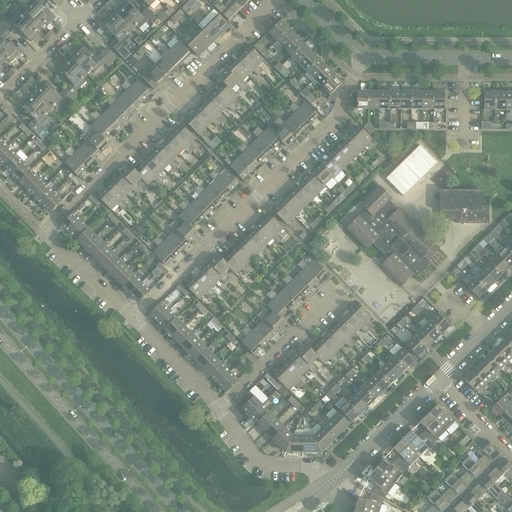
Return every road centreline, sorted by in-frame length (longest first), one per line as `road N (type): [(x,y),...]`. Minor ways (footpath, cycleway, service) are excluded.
road 1 (residential): [(133,319),(42,233),(277,0)]
road 2 (residential): [(133,319),(337,116),(363,56)]
road 3 (secondary): [(183,511),(0,311)]
road 4 (secondary): [(0,333),(161,511)]
road 5 (residential): [(218,409),(344,287)]
road 6 (unclassified): [(334,483),(439,380)]
road 7 (residential): [(334,483),(267,465),(218,409)]
road 8 (residential): [(218,409),(133,319)]
